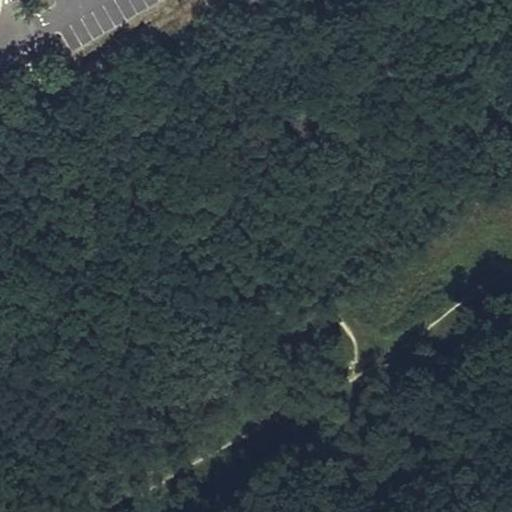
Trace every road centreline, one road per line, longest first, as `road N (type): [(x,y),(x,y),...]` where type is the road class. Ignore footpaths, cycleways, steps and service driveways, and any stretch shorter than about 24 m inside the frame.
road 1 (track): [(365,377),(114,511)]
road 2 (track): [(511,271),(365,377)]
